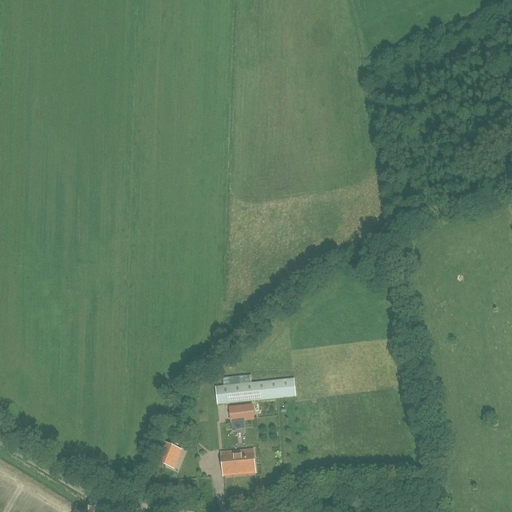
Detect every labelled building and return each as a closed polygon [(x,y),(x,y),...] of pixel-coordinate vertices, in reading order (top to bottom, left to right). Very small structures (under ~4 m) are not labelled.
[(217,405),(296,397),(294,379),(215,387),(217,405)] [(240,421),(252,420),(254,420),(253,405),(229,408),(231,422),(240,421)] [(178,445),(183,432),(175,429),(170,442),(178,445)] [(171,468),(179,448),(161,441),(153,461),(171,468)] [(224,476),(255,473),(253,450),(221,453),(224,476)]
